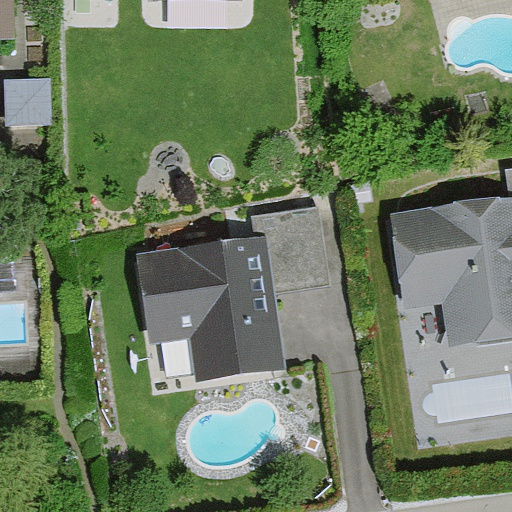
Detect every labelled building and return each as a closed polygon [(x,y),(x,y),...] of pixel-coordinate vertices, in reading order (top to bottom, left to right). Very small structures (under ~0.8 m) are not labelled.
[(0,0),(0,55),(19,55),(18,0),(0,0)] [(155,0),(156,10),(237,10),(236,0),(155,0)] [(48,91),(3,93),(4,133),(48,132),(48,91)] [(511,181),(505,182),(509,208),(395,225),(410,322),(450,317),(456,358),(511,349),(511,181)] [(335,295),(323,217),(251,229),(254,247),(140,265),(155,357),(192,351),(199,392),(287,378),(275,305),(335,295)]
